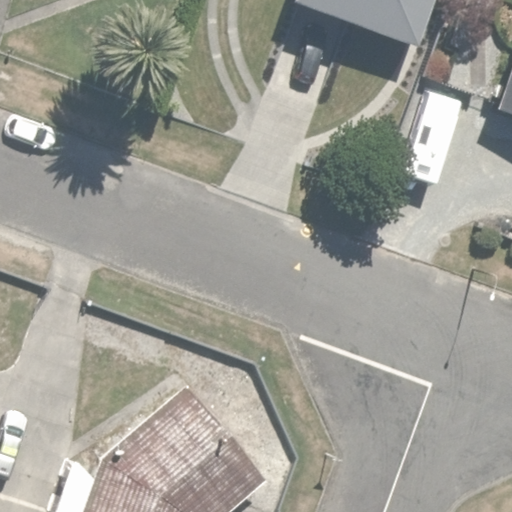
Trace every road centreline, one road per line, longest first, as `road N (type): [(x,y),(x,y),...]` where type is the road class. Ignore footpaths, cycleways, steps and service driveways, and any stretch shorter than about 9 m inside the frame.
road 1 (residential): [(453,330),(0,172)]
road 2 (residential): [(386,511),(453,330)]
